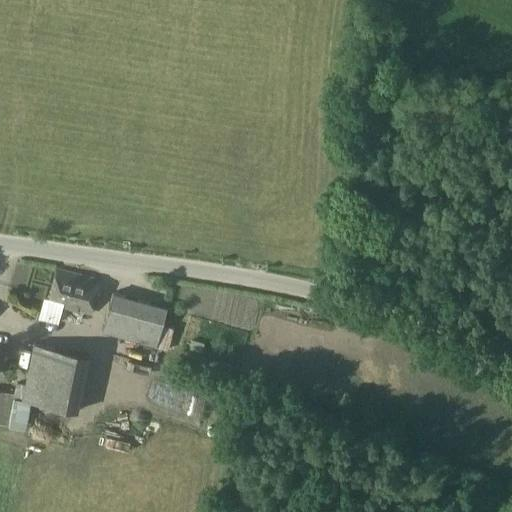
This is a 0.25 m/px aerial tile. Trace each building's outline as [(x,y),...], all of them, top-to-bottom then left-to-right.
[(90,314),(99,281),(58,270),(50,303),(90,314)] [(113,291),(102,330),(155,345),(166,307),(113,291)] [(77,408),(87,355),(34,345),(24,398),(31,400),(77,408)] [(0,366),(13,369),(16,350),(0,347),(0,366)] [(13,397),(13,394),(0,391),(0,421),(9,423),(13,397)] [(9,423),(9,425),(27,428),(31,400),(24,398),(13,397),(9,423)]
